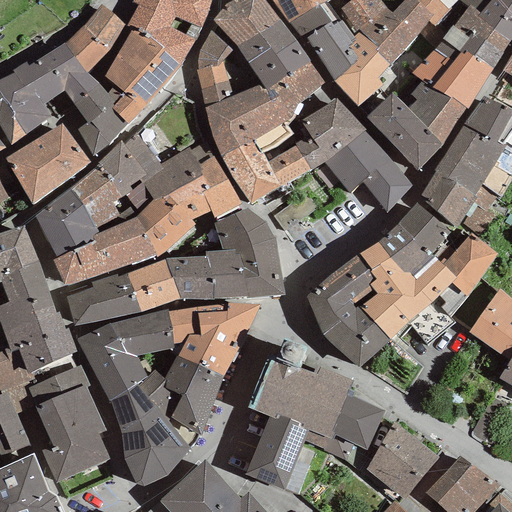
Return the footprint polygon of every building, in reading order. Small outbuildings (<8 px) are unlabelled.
[(139,5),(127,25),(132,29),(180,65),(202,28),(210,0),(132,0),(131,3),(139,5)] [(232,0),(225,4),(212,20),(216,24),(237,47),(279,18),(264,0),(232,0)] [(271,0),(288,23),(326,0),(271,0)] [(326,0),(288,23),(333,81),(359,59),(348,47),(355,40),(353,37),(326,0)] [(366,37),(390,13),(377,0),(351,0),(340,9),(347,19),(344,21),(354,33),(359,29),(361,31),(366,37)] [(390,13),(366,37),(377,47),(374,50),(389,64),(429,22),(433,18),(414,0),(404,0),(392,13),(390,13)] [(449,9),(437,0),(414,0),(433,18),(429,22),(434,26),(449,9)] [(437,0),(449,9),(458,0),(437,0)] [(480,13),(490,0),(458,0),(468,7),(469,5),(480,13)] [(511,41),(511,39),(511,4),(505,0),(490,0),(480,13),(478,16),(511,41)] [(124,25),(100,5),(83,25),(63,42),(86,74),(109,51),(124,25)] [(468,7),(453,26),(468,37),(471,32),(501,54),(511,41),(478,16),(480,13),(469,5),(468,7)] [(237,47),(248,63),(270,48),(275,55),(295,42),(279,18),(237,47)] [(237,47),(216,24),(199,51),(197,61),(198,71),(196,71),(204,107),(233,97),(223,61),(232,51),(237,47)] [(468,37),(453,26),(442,39),(462,55),(465,52),(492,70),(501,54),(471,32),(468,37)] [(159,91),(180,65),(132,29),(116,56),(159,91)] [(359,59),(333,81),(357,107),(383,83),(377,77),(389,64),(374,50),(377,47),(366,37),(361,31),(353,37),(355,40),(348,47),(359,59)] [(462,55),(442,39),(411,73),(421,81),(431,88),(432,87),(450,100),(451,98),(467,109),(492,70),(465,52),(462,55)] [(86,74),(63,42),(28,66),(26,62),(11,71),(13,74),(0,80),(0,92),(27,134),(52,116),(43,105),(63,91),(86,74)] [(266,91),(309,60),(295,42),(275,55),(270,48),(248,63),(262,84),(266,91)] [(511,55),(503,70),(511,75),(511,55)] [(128,124),(159,91),(116,56),(103,77),(115,85),(126,93),(124,95),(112,108),(128,124)] [(323,83),(309,60),(266,91),(284,123),(290,120),(297,103),(323,83)] [(107,93),(86,74),(63,91),(87,123),(88,125),(112,108),(124,95),(126,93),(115,85),(107,93)] [(441,145),(467,109),(451,98),(450,100),(432,87),(431,88),(421,81),(411,95),(417,101),(408,110),(441,145)] [(262,84),(233,97),(204,107),(211,134),(221,157),(253,140),(261,153),(293,135),(284,123),(266,91),(262,84)] [(0,150),(27,134),(0,92),(0,150)] [(391,93),(366,117),(416,171),(441,145),(408,110),(391,93)] [(511,110),(483,96),(462,125),(500,145),(511,129),(511,114),(511,113),(511,110)] [(336,98),(318,111),(346,146),(363,131),(365,129),(336,98)] [(110,143),(128,124),(112,108),(88,125),(87,123),(76,130),(92,157),(110,143)] [(309,138),(295,146),(310,168),(310,170),(324,162),(346,146),(318,111),(300,122),(309,138)] [(89,162),(62,125),(5,159),(32,206),(89,162)] [(500,145),(462,125),(435,170),(437,171),(474,196),(480,187),(504,147),(500,145)] [(411,185),(363,131),(346,146),(324,162),(350,194),(362,181),(387,212),(411,185)] [(97,163),(98,165),(121,197),(125,194),(140,213),(152,199),(142,184),(162,169),(159,165),(136,133),(123,144),(121,140),(97,163)] [(221,157),(233,180),(267,162),(261,153),(253,140),(221,157)] [(189,147),(159,165),(162,169),(142,184),(152,199),(167,194),(203,176),(198,165),(214,158),(206,142),(191,152),(189,147)] [(295,146),(267,162),(280,187),(310,168),(295,146)] [(241,204),(214,158),(198,165),(203,176),(167,194),(191,220),(211,211),(213,218),(241,204)] [(267,162),(233,180),(250,204),(280,187),(267,162)] [(98,165),(70,188),(94,227),(96,229),(119,215),(113,201),(121,197),(98,165)] [(437,171),(419,197),(456,228),(464,215),(476,198),(474,196),(437,171)] [(0,202),(8,198),(0,183),(0,202)] [(494,197),(480,187),(474,196),(476,198),(464,215),(468,217),(462,225),(479,235),(493,215),(485,210),(494,197)] [(70,188),(34,216),(56,258),(95,241),(92,235),(98,233),(96,229),(94,227),(70,188)] [(136,217),(156,255),(157,257),(195,225),(191,220),(167,194),(152,199),(140,213),(136,217)] [(417,203),(398,224),(432,254),(450,233),(417,203)] [(265,224),(246,209),(214,223),(222,251),(234,251),(273,238),(265,224)] [(64,286),(156,255),(136,217),(98,233),(92,235),(95,241),(56,258),(52,260),(64,286)] [(437,259),(432,254),(398,224),(377,243),(404,273),(408,270),(416,280),(437,259)] [(0,282),(0,277),(37,262),(23,225),(0,234),(0,283),(0,282)] [(451,318),(498,255),(470,233),(441,264),(455,278),(451,282),(434,298),(451,318)] [(283,295),(273,238),(234,251),(235,255),(240,255),(246,296),(246,299),(283,295)] [(377,243),(360,254),(373,269),(369,272),(376,279),(370,284),(376,294),(359,307),(389,340),(409,322),(427,345),(454,323),(451,318),(434,298),(451,282),(455,278),(441,264),(437,259),(416,280),(408,270),(404,273),(377,243)] [(213,299),(246,296),(240,255),(235,255),(234,251),(222,251),(205,252),(205,257),(212,277),(213,299)] [(361,368),(389,340),(359,307),(376,294),(370,284),(376,279),(369,272),(373,269),(360,254),(330,275),(306,296),(322,335),(361,368)] [(165,259),(172,278),(212,277),(205,257),(165,259)] [(141,312),(180,299),(172,278),(165,259),(127,274),(141,312)] [(0,282),(0,283),(8,301),(47,288),(37,262),(0,277),(0,282)] [(73,327),(141,312),(127,274),(118,277),(116,274),(90,283),(91,288),(66,297),(73,327)] [(213,299),(212,277),(172,278),(180,299),(213,300),(213,299)] [(8,301),(0,305),(0,324),(3,333),(55,312),(47,288),(8,301)] [(511,298),(500,288),(468,332),(509,361),(511,357),(511,298)] [(223,377),(260,304),(227,304),(197,307),(200,335),(189,336),(185,342),(178,356),(223,377)] [(200,335),(197,307),(168,312),(173,344),(185,342),(189,336),(200,335)] [(167,309),(110,324),(128,357),(136,356),(173,348),(173,344),(168,312),(167,309)] [(58,311),(55,312),(3,333),(9,348),(11,352),(18,349),(26,374),(31,372),(76,352),(68,328),(65,329),(58,311)] [(146,377),(136,356),(128,357),(110,324),(76,339),(109,402),(136,384),(146,377)] [(247,408),(268,416),(308,432),(304,442),(324,449),(322,452),(346,460),(354,445),(366,449),(384,411),(344,395),(352,381),(315,366),(312,374),(298,369),(306,349),(284,339),(273,362),(265,359),(247,408)] [(9,348),(0,352),(0,390),(26,382),(28,388),(35,385),(31,372),(26,374),(18,349),(11,352),(9,348)] [(211,405),(223,377),(178,356),(164,380),(160,385),(182,394),(211,405)] [(511,386),(511,357),(509,361),(499,379),(511,386)] [(35,385),(28,388),(36,406),(34,407),(48,438),(53,447),(42,452),(56,483),(110,459),(99,434),(105,431),(86,387),(89,385),(80,364),(35,385)] [(211,405),(182,394),(160,385),(164,380),(154,371),(146,377),(136,384),(168,422),(169,418),(200,436),(211,405)] [(0,455),(1,458),(48,438),(34,407),(36,406),(28,388),(26,382),(0,390),(0,391),(2,394),(0,395),(0,455)] [(168,422),(136,384),(109,402),(120,429),(124,458),(135,483),(142,487),(167,477),(189,449),(168,422)] [(284,491),(304,442),(308,432),(268,416),(244,475),(284,491)] [(403,499),(438,458),(394,424),(365,470),(403,499)] [(34,453),(0,467),(0,511),(62,511),(55,494),(48,492),(34,453)] [(474,511),(498,486),(460,457),(424,492),(446,511),(474,511)] [(223,511),(240,499),(205,460),(160,501),(169,511),(223,511)] [(266,511),(248,492),(240,499),(223,511),(266,511)] [(511,511),(511,505),(499,494),(482,511),(511,511)] [(169,511),(160,501),(147,511),(169,511)] [(405,511),(395,501),(384,511),(405,511)]
